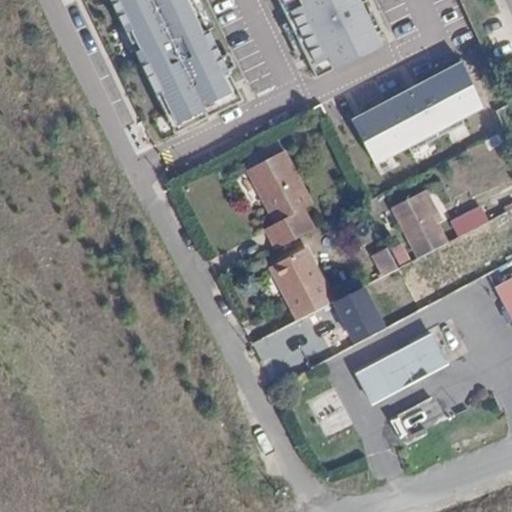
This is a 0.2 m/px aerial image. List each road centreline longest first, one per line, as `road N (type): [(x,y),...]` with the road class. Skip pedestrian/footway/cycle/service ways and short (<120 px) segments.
road 1 (residential): [(319,511),(52,0)]
road 2 (residential): [(372,511),(511,460)]
